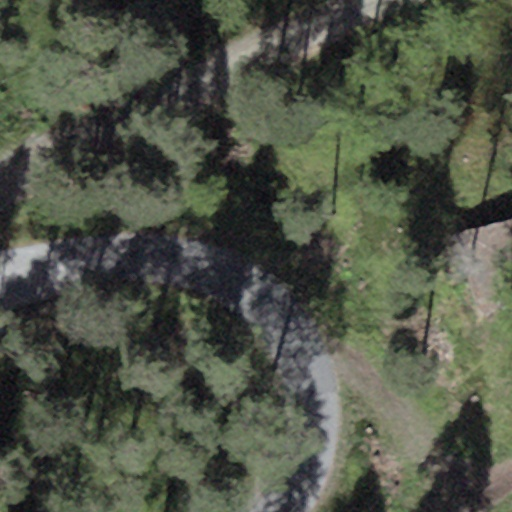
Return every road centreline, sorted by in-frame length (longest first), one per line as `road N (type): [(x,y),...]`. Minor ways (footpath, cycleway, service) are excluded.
road 1 (track): [(0,228),(511,4)]
road 2 (unclassified): [(0,284),(159,270),(278,310),(335,422),(281,511)]
